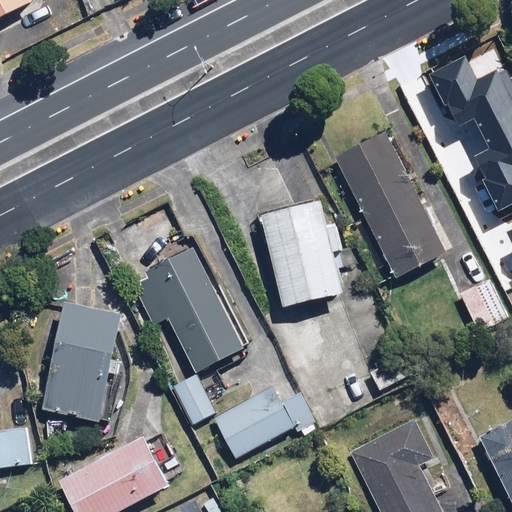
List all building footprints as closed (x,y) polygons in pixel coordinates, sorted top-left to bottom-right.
[(0,0),(0,22),(38,3),(36,0),(0,0)] [(475,175),(501,227),(511,221),(511,86),(511,83),(479,99),(468,77),(435,93),(460,144),(473,138),(488,169),(475,175)] [(447,251),(388,131),(337,155),(396,275),(447,251)] [(319,202),(259,216),(281,308),(343,293),(334,253),(342,251),(336,227),(325,229),(319,202)] [(248,349),(194,244),(142,270),(197,376),(248,349)] [(511,316),(494,278),(477,286),(495,326),(511,318),(511,316)] [(123,314),(65,301),(41,411),(99,424),(123,314)] [(215,413),(197,376),(173,388),(191,425),(215,413)] [(297,429),(275,387),(215,419),(236,461),(297,429)] [(418,417),(352,450),(382,511),(445,511),(423,467),(439,459),(418,417)] [(511,417),(480,434),(511,496),(511,417)] [(0,474),(2,474),(33,468),(25,424),(0,428),(0,474)] [(126,511),(170,492),(147,442),(61,481),(74,511),(126,511)] [(200,506),(194,496),(175,508),(177,511),(221,511),(212,497),(200,506)]
